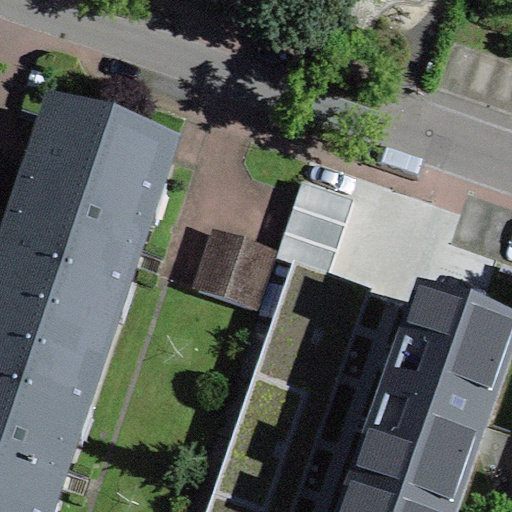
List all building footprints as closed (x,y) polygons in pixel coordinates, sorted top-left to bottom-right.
[(56,124),(0,288),(0,317),(106,353),(171,162),(56,124)] [(218,237),(198,291),(253,310),(272,256),(218,237)] [(369,294),(295,269),(209,511),(293,511),(301,490),(318,441),(341,376),(358,328),(369,294)] [(453,511),(511,344),(511,338),(427,309),(356,511),(453,511)] [(0,511),(52,511),(106,353),(0,317),(0,511)]
